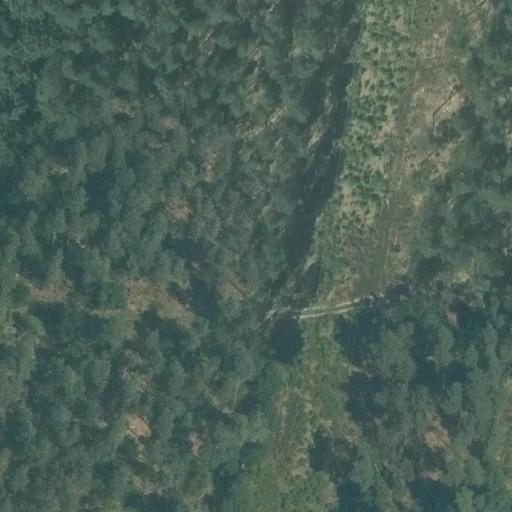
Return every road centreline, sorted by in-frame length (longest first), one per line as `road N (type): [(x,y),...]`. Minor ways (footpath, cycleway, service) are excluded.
road 1 (track): [(0,313),(182,319),(511,293)]
road 2 (unclassified): [(0,162),(37,0)]
